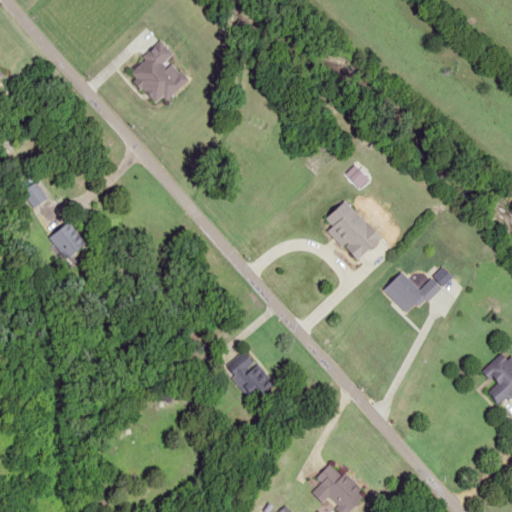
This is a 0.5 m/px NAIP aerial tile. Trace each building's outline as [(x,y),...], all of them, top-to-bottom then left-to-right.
[(32,208),(46,199),(35,182),(21,190),(32,208)] [(355,260),(380,238),(345,199),(324,218),(331,225),(326,229),(355,260)] [(82,240),(61,225),(49,242),(70,257),(82,240)] [(383,289),(409,316),(439,286),(430,277),(418,289),(401,271),(383,289)] [(227,371),(251,403),(273,386),(249,354),(227,371)] [(495,384),(487,393),(500,405),(511,391),(511,361),(504,354),(485,375),(495,384)] [(340,511),(348,511),(364,495),(330,462),(314,480),(318,484),(310,492),(322,503),(326,498),(340,511)]
